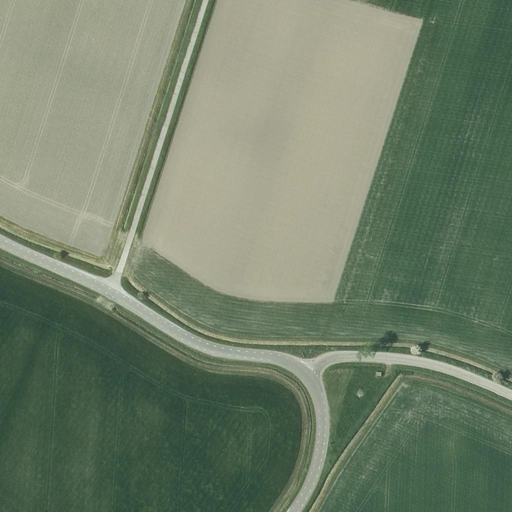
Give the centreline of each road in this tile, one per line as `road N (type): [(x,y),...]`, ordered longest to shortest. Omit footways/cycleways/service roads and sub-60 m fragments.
road 1 (secondary): [(305,374),(275,357),(191,341),(112,291),(0,240)]
road 2 (tertiary): [(511,396),(391,357),(333,356),(305,374)]
road 3 (secondary): [(294,511),(321,442),(322,414),(305,374)]
